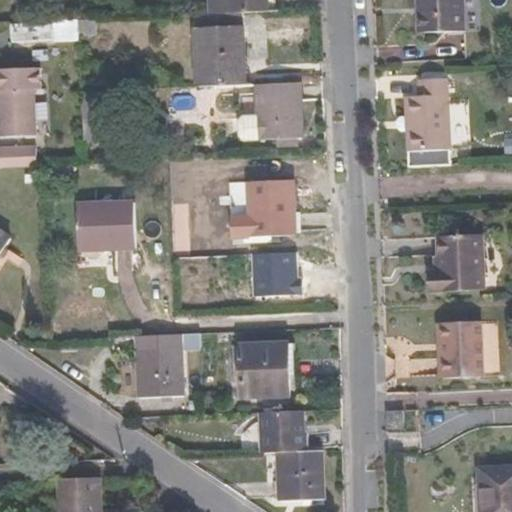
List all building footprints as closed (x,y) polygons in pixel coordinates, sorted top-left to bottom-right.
[(211,0),(212,14),(229,14),(228,0),(211,0)] [(228,0),(229,14),(243,13),(270,12),(269,0),(228,0)] [(424,5),(425,33),(466,32),(465,0),(418,0),(419,5),(424,5)] [(198,15),(201,87),(246,86),(243,13),(229,14),(212,14),(198,15)] [(54,37),(80,35),(79,20),(79,19),(54,20),(54,37)] [(79,20),(80,35),(99,34),(98,19),(79,20)] [(55,40),(54,37),(54,23),(13,25),(14,42),(55,40)] [(49,50),(34,51),(34,62),(50,61),(49,50)] [(37,136),(35,89),(42,89),(41,68),(0,69),(0,155),(37,154),(37,136)] [(449,79),(420,80),(420,97),(406,98),(409,152),(451,150),(449,79)] [(302,84),(258,85),(259,116),(247,117),(241,122),(242,135),(248,141),(278,140),(300,139),(304,139),(302,84)] [(98,93),(82,93),(84,141),(100,141),(98,93)] [(300,147),(300,139),(278,140),(279,148),(300,147)] [(251,182),(252,216),(232,217),(233,239),(252,238),(297,236),(295,181),(251,182)] [(136,202),(78,204),(80,251),(138,249),(136,202)] [(0,259),(13,239),(0,231),(0,259)] [(439,272),(435,272),(436,293),(485,291),(484,234),(438,237),(439,258),(439,272)] [(445,355),(441,355),(442,380),(485,377),(483,321),(444,324),(445,355)] [(201,334),(202,344),(239,342),(238,333),(201,334)] [(183,335),(184,348),(202,347),(202,344),(201,334),(183,335)] [(183,335),(138,337),(140,399),(186,397),(184,348),(183,335)] [(241,346),(243,398),(292,396),(290,344),(241,346)] [(305,411),(263,413),(265,454),(280,453),(306,452),(305,432),(305,411)] [(404,412),(388,412),(389,429),(403,429),(404,412)] [(326,500),(324,452),(311,452),(306,452),(280,453),(282,502),(326,500)] [(511,511),(511,468),(480,470),(482,511),(511,511)] [(59,479),(60,511),(103,511),(102,478),(59,479)] [(17,485),(5,486),(6,496),(17,495),(17,485)]
